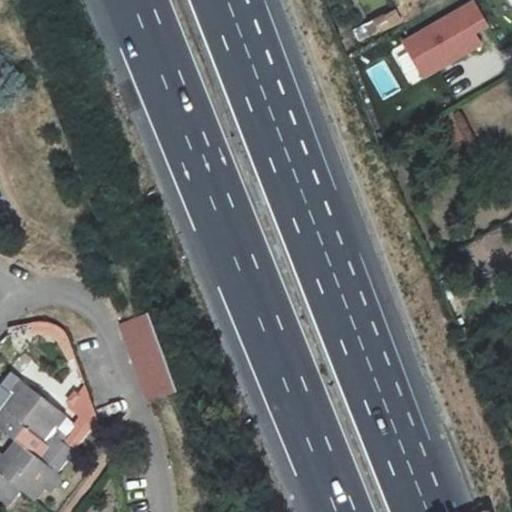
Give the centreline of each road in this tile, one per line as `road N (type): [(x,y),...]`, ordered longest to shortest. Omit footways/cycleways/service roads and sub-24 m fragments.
road 1 (motorway): [(142,0),(346,511)]
road 2 (motorway): [(422,511),(225,0)]
road 3 (residential): [(161,511),(144,420),(98,312),(50,291),(9,302)]
